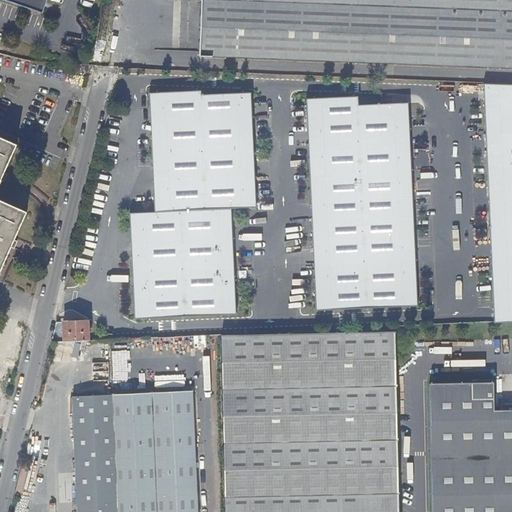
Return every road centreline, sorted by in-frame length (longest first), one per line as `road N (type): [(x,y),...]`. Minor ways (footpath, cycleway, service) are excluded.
road 1 (residential): [(0,495),(103,75)]
road 2 (unknown): [(511,74),(180,57),(131,44),(132,0)]
road 3 (unknown): [(210,511),(204,379)]
